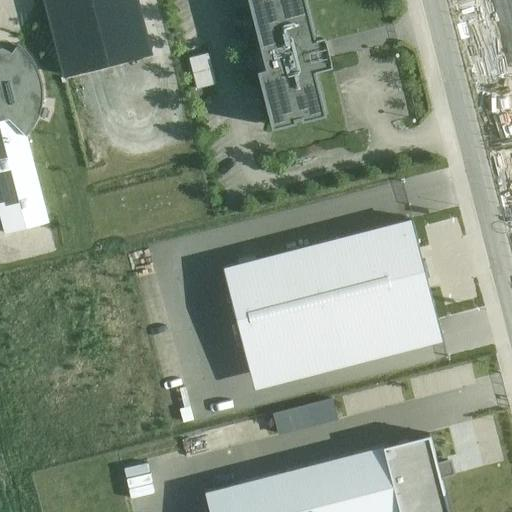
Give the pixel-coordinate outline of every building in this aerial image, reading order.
[(132,0),(53,0),(43,3),(60,76),(145,56),(132,0)] [(253,0),(270,61),(259,64),(275,124),(297,119),(296,115),(305,112),(306,117),(328,111),(316,67),(336,62),(331,45),(327,28),(316,31),(306,0),(253,0)] [(25,126),(34,114),(45,96),(40,66),(30,46),(17,32),(12,39),(5,37),(0,38),(0,208),(6,231),(50,219),(25,126)] [(198,89),(217,84),(209,51),(190,56),(198,89)] [(222,264),(247,369),(439,319),(410,212),(222,264)] [(426,432),(202,489),(207,511),(439,511),(446,510),(426,432)]
